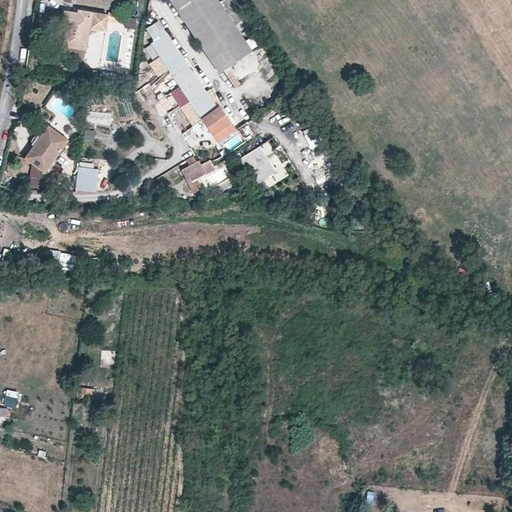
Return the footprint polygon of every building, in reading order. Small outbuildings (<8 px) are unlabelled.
[(190,0),(170,0),(177,9),(190,0)] [(194,34),(226,12),(221,5),(217,0),(190,0),(177,9),(194,34)] [(68,25),(64,46),(86,50),(90,28),(106,31),(108,22),(115,23),(116,17),(79,10),(78,14),(65,11),(63,24),(68,25)] [(217,36),(235,25),(226,12),(194,34),(198,40),(202,46),(217,36)] [(125,18),(126,27),(136,27),(135,17),(125,18)] [(157,52),(172,42),(158,22),(148,30),(155,41),(151,44),(157,52)] [(59,45),(64,46),(68,25),(63,24),(59,45)] [(217,36),(235,62),(252,51),(235,25),(217,36)] [(245,39),(251,48),(258,43),(252,34),(245,39)] [(219,73),(235,62),(217,36),(202,46),(219,73)] [(169,70),(184,59),(172,42),(157,52),(160,57),(169,70)] [(169,70),(180,86),(195,75),(184,59),(169,70)] [(180,86),(191,102),(206,92),(195,75),(180,86)] [(191,102),(203,119),(221,107),(215,98),(212,100),(206,92),(191,102)] [(219,143),(237,130),(237,129),(221,107),(203,119),(219,143)] [(110,127),(112,113),(86,110),(84,124),(110,127)] [(49,126),(25,159),(33,164),(45,173),(54,161),(69,140),(49,126)] [(83,141),(94,142),(94,130),(83,129),(83,141)] [(260,145),(238,159),(254,185),(276,171),(260,145)] [(65,168),(54,161),(45,173),(56,181),(65,168)] [(205,172),(201,165),(199,161),(182,170),(189,182),(205,172)] [(45,173),(33,164),(31,186),(44,188),(45,173)] [(76,191),(96,190),(99,168),(79,165),(76,191)] [(197,179),(190,184),(195,192),(202,188),(197,179)] [(73,269),(75,253),(48,250),(46,266),(73,269)] [(15,407),(18,391),(6,388),(3,405),(15,407)] [(0,405),(0,420),(6,422),(9,408),(0,405)] [(367,490),(365,504),(373,505),(376,491),(367,490)]
